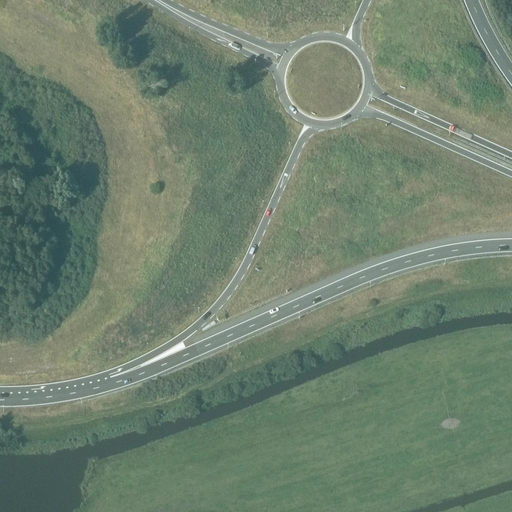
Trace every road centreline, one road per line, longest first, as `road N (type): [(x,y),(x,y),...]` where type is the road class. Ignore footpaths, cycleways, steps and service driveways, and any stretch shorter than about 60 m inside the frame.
road 1 (trunk): [(112,382),(221,301),(299,142),(328,124)]
road 2 (motorway): [(293,306),(410,260),(511,246)]
road 3 (trunk): [(112,382),(293,306)]
road 4 (motorway): [(355,112),(385,116),(511,174)]
road 5 (motorway): [(511,155),(380,96),(368,83)]
road 6 (tertiary): [(162,3),(279,76)]
road 7 (tertiary): [(290,51),(162,3)]
